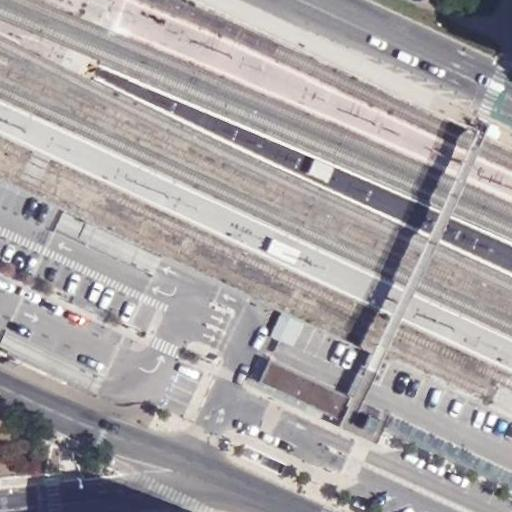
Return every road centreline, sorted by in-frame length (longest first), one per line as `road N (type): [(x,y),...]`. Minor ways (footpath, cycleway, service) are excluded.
road 1 (tertiary): [(224,484),(0,383)]
road 2 (primary): [(297,0),(511,102)]
road 3 (residential): [(3,511),(224,484)]
